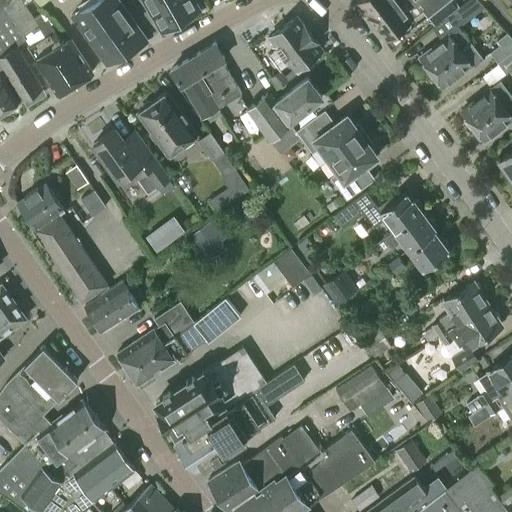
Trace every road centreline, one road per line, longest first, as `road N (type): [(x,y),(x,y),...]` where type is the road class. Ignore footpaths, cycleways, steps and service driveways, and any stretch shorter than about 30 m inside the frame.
road 1 (residential): [(511,255),(325,0)]
road 2 (residential): [(0,157),(164,54),(270,0)]
road 3 (tertiary): [(205,511),(56,306)]
road 4 (unknown): [(129,407),(280,310)]
